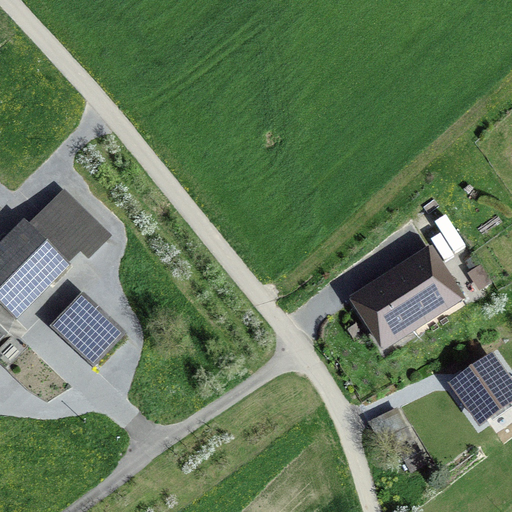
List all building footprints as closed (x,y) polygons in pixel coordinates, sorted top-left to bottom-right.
[(112,239),(64,192),(28,228),(68,268),(80,256),(88,263),(112,239)] [(23,224),(0,247),(0,310),(15,326),(70,270),(68,268),(28,228),(23,224)] [(466,305),(431,250),(348,303),(383,358),(466,305)] [(467,276),(479,294),(492,285),(480,267),(467,276)] [(50,330),(93,371),(126,336),(83,295),(50,330)] [(511,384),(492,356),(445,389),(479,436),(511,413),(511,384)]
